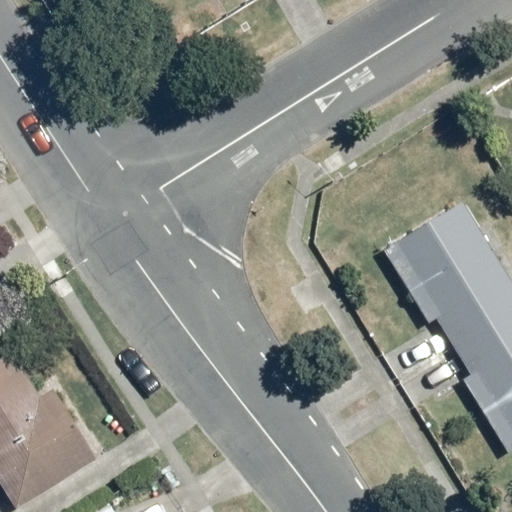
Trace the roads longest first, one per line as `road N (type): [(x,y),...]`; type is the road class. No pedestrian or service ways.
road 1 (residential): [(105,216),(464,0)]
road 2 (residential): [(326,511),(105,216)]
road 3 (residential): [(105,216),(0,57)]
